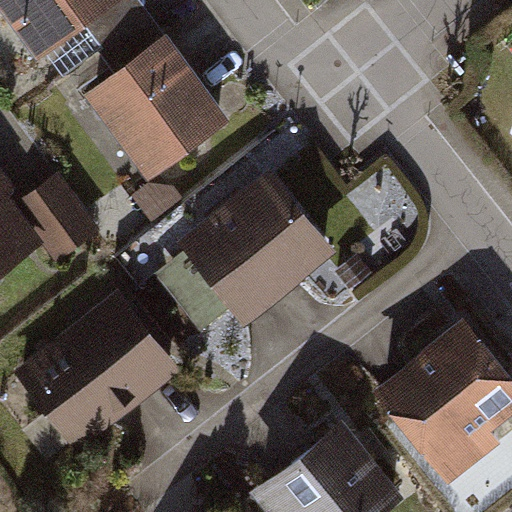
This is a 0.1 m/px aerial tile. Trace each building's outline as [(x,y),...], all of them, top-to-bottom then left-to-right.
[(0,0),(45,62),(130,0),(0,0)] [(171,35),(79,95),(139,188),(232,128),(171,35)] [(282,173),(186,240),(244,322),(339,255),(282,173)] [(104,233),(61,174),(19,204),(63,263),(104,233)] [(0,175),(0,277),(49,244),(19,204),(0,175)] [(181,379),(123,294),(15,368),(73,452),(181,379)] [(511,378),(468,324),(378,397),(455,492),(509,448),(499,435),(511,424),(511,378)] [(346,419),(251,493),(265,511),(391,511),(408,499),(346,419)]
